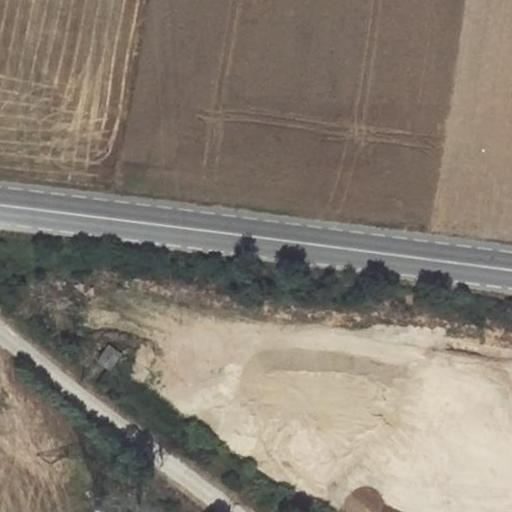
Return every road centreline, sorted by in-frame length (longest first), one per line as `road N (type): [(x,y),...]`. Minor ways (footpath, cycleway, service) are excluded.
road 1 (secondary): [(511,271),(0,204)]
road 2 (track): [(228,511),(0,334)]
